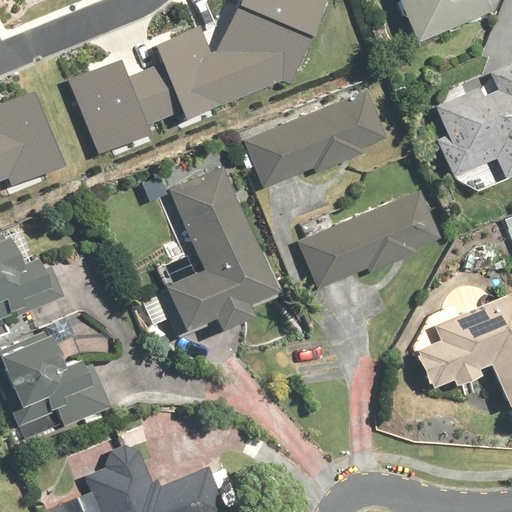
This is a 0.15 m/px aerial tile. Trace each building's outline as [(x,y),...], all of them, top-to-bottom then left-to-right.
[(122,56),(64,80),(97,157),(155,133),(150,122),(181,110),(186,121),(297,76),(326,0),(232,0),(211,40),(206,26),(156,47),(162,61),(130,74),(122,56)] [(392,0),(412,50),(487,20),(479,0),(392,0)] [(423,116),(444,178),(485,165),(490,181),(511,173),(511,66),(472,80),(478,98),(423,116)] [(0,183),(4,182),(8,193),(66,171),(36,93),(0,106),(0,183)] [(361,93),(236,143),(255,190),(307,170),(309,173),(356,155),(354,151),(380,141),(361,93)] [(223,166),(164,189),(197,272),(153,289),(172,337),(201,326),(206,339),(242,325),(236,312),(275,296),(223,166)] [(414,195),(288,244),(307,291),(356,271),(358,276),(411,255),(409,250),(433,241),(414,195)] [(0,236),(0,306),(1,306),(0,304),(0,301),(12,296),(9,290),(36,278),(21,243),(6,250),(0,236)] [(511,294),(425,323),(430,337),(406,345),(423,394),(481,374),(494,412),(511,405),(511,294)] [(36,326),(0,341),(0,397),(10,419),(41,405),(39,401),(52,396),(49,389),(77,377),(61,343),(47,349),(36,326)] [(91,511),(219,511),(200,467),(150,488),(134,452),(123,445),(113,445),(104,449),(101,466),(76,477),(91,511)]
